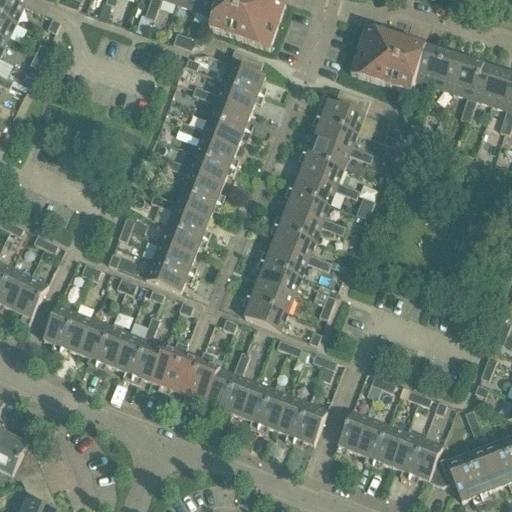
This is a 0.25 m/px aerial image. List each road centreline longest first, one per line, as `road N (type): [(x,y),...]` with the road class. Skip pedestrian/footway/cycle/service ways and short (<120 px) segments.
road 1 (residential): [(162,442),(337,511)]
road 2 (residential): [(511,40),(399,9),(370,15),(336,6)]
road 3 (residential): [(0,371),(162,442)]
